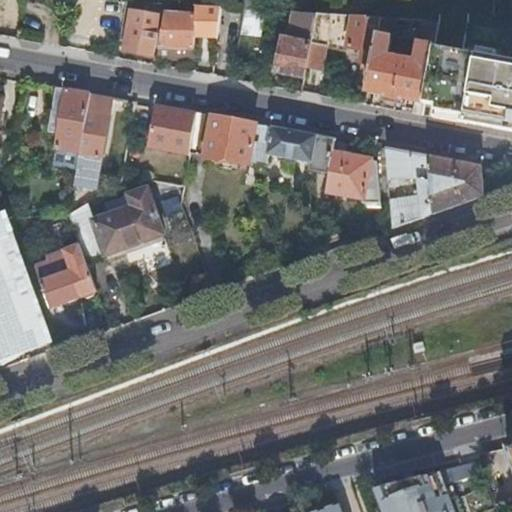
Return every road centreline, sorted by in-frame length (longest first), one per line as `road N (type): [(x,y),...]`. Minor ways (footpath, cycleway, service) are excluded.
road 1 (residential): [(0,399),(511,219)]
road 2 (residential): [(511,153),(0,57)]
road 3 (residential): [(511,426),(338,471)]
road 4 (residential): [(338,471),(197,511)]
